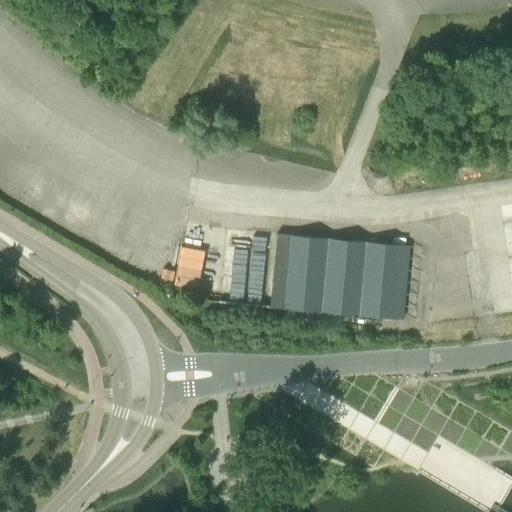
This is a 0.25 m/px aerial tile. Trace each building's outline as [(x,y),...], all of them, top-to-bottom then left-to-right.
[(236,27),(317,48),(330,0),(329,0),(280,0),(277,11),(243,2),(236,27)] [(140,87),(161,100),(184,64),(163,51),(140,87)] [(398,318),(399,315),(405,245),(288,235),(281,309),(398,318)] [(511,240),(495,243),(502,307),(511,305),(511,240)] [(437,321),(477,317),(475,293),(435,297),(437,321)]
